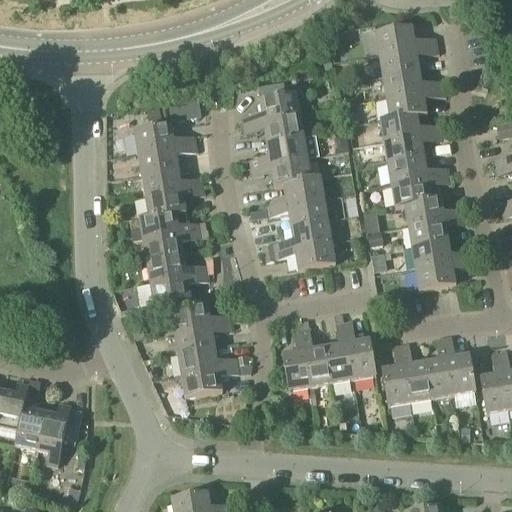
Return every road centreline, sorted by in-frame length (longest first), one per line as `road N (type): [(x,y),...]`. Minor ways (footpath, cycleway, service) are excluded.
road 1 (residential): [(82,54),(87,289),(112,355)]
road 2 (residential): [(500,324),(495,263),(466,164),(450,29)]
road 3 (residential): [(255,469),(489,483)]
road 4 (residential): [(218,116),(222,182),(260,321)]
road 5 (tertiary): [(82,54),(203,35),(282,0)]
road 6 (residential): [(260,321),(255,469)]
